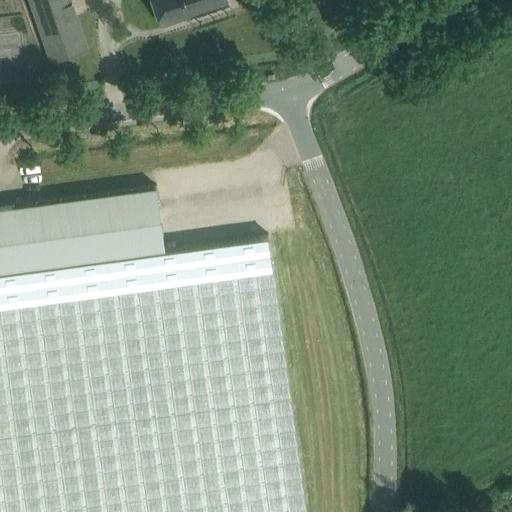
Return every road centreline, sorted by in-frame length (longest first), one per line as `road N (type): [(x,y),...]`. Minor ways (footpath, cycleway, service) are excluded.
road 1 (unclassified): [(384,511),(382,407),(361,305),(285,95)]
road 2 (unclassified): [(0,135),(285,95)]
road 3 (unclassified): [(285,95),(333,78),(436,0)]
